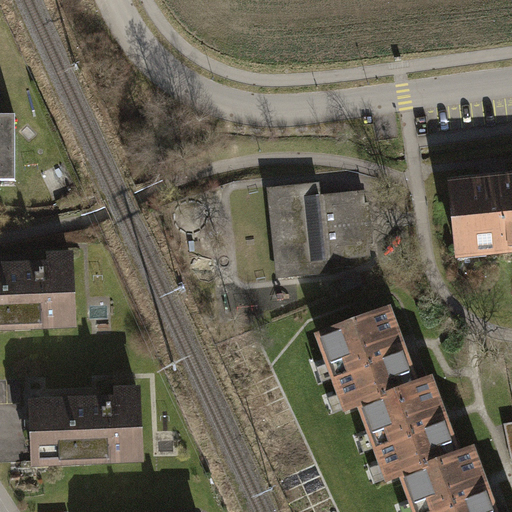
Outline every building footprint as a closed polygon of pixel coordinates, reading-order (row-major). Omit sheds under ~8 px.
[(0,183),(13,183),(13,121),(0,120),(0,183)] [(463,254),(511,250),(511,170),(457,174),(463,254)] [(320,182),(269,186),(277,276),(328,272),(326,259),(372,255),(367,189),(321,193),(320,182)] [(0,262),(0,329),(77,328),(75,250),(46,251),(47,262),(0,262)] [(315,334),(344,411),(360,405),(414,386),(386,309),(315,334)] [(360,405),(389,481),(401,477),(459,456),(431,379),(414,386),(360,405)] [(32,399),(34,466),(146,463),(144,386),(115,386),(115,397),(32,399)] [(401,477),(414,511),(494,511),(472,451),(459,456),(401,477)]
